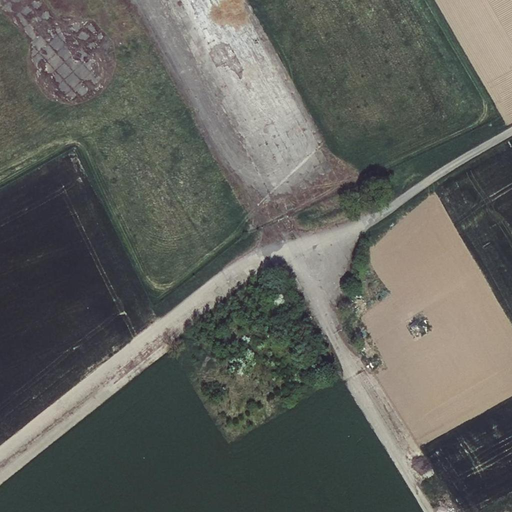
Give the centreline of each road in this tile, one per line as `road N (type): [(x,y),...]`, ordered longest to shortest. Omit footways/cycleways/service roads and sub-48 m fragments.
road 1 (track): [(511,131),(382,213),(233,276),(0,457)]
road 2 (track): [(432,511),(348,372),(294,248)]
